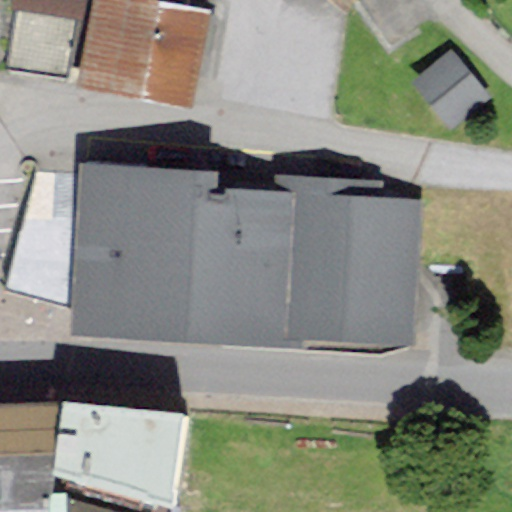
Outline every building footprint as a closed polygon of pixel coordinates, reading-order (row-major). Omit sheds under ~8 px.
[(73,0),(21,0),(13,63),(64,71),(73,0)] [(176,0),(98,0),(83,86),(190,106),(206,21),(174,15),(176,0)] [(350,0),(332,0),(344,9),(350,0)] [(454,59),(419,87),(450,126),(486,98),(454,59)] [(386,188),(36,176),(9,292),(68,307),(68,319),(67,358),(301,366),(302,351),(419,354),(424,207),(385,206),(386,188)] [(0,419),(0,511),(51,511),(52,507),(52,488),(52,420),(8,419),(0,419)] [(140,511),(170,511),(180,431),(52,420),(52,488),(140,511)]
